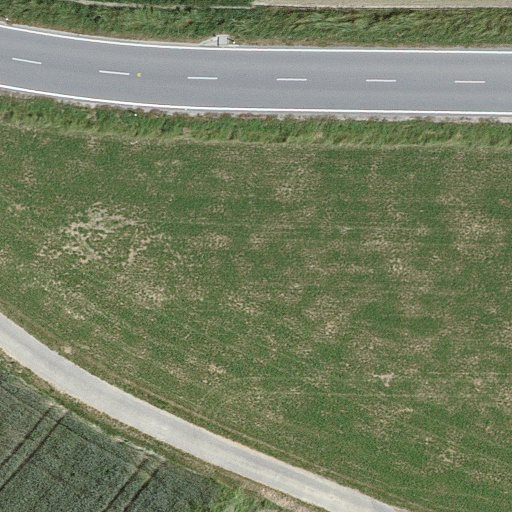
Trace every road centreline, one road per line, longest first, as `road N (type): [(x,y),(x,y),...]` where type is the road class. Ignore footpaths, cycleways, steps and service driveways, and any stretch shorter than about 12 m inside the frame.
road 1 (tertiary): [(511,83),(198,78),(0,56)]
road 2 (track): [(392,511),(105,396),(0,320)]
